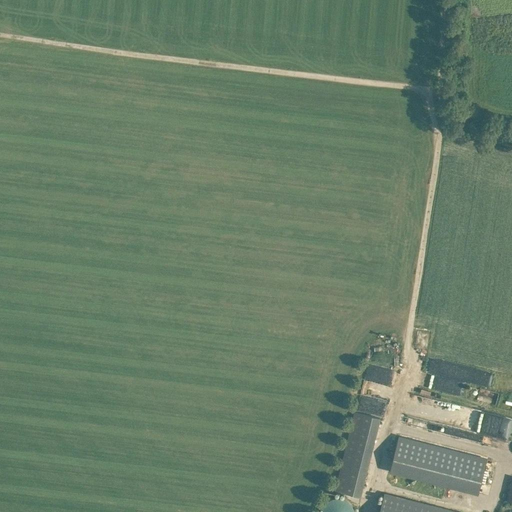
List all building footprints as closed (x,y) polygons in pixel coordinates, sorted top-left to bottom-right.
[(421,383),(464,395),(471,367),(443,359),(439,373),(424,369),(421,383)] [(387,401),(391,386),(365,378),(360,393),(387,401)] [(335,490),(360,496),(380,418),(355,412),(335,490)] [(390,472),(478,494),(487,459),(399,437),(390,472)] [(455,511),(428,505),(384,493),(379,511),(455,511)] [(354,511),(354,510),(352,505),(348,501),(343,498),(337,498),(331,499),(326,501),(322,505),(320,510),(319,511),(354,511)]
